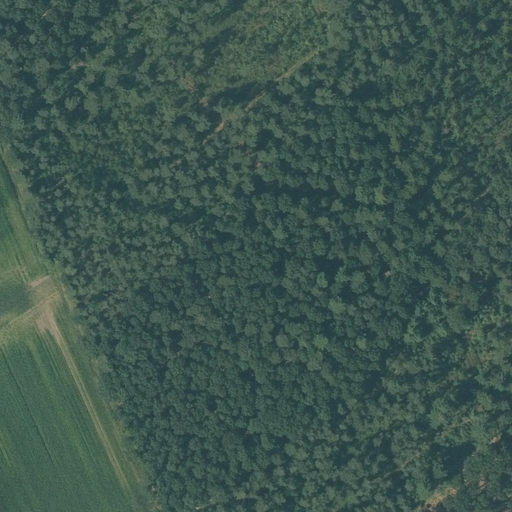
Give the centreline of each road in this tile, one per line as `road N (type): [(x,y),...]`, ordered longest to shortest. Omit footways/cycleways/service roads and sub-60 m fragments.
road 1 (track): [(188,511),(353,400),(511,168)]
road 2 (track): [(168,511),(0,132)]
